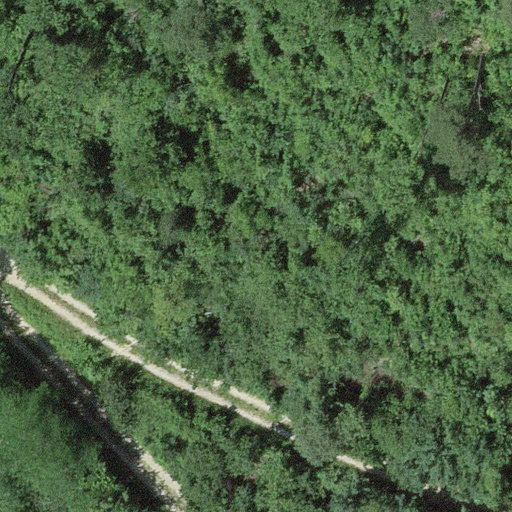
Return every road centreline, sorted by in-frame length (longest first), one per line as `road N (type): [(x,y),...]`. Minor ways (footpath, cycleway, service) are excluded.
road 1 (track): [(0,230),(181,351),(511,490)]
road 2 (track): [(195,511),(0,307)]
